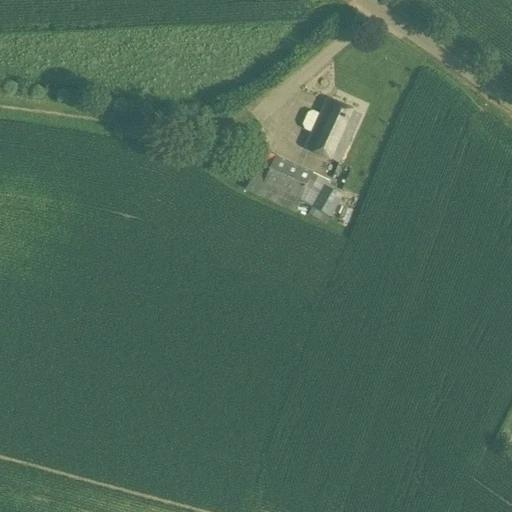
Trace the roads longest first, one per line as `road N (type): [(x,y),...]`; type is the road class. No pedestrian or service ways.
road 1 (track): [(0,105),(221,127),(264,111),(376,11)]
road 2 (unclassified): [(511,96),(359,0)]
